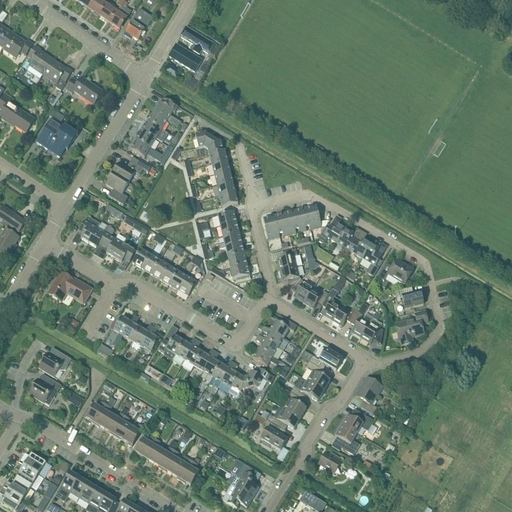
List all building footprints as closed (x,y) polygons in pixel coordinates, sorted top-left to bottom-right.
[(95,0),(80,0),(78,3),(89,10),(95,0)] [(95,0),(89,10),(99,17),(107,6),(102,3),(104,0),(95,0)] [(124,3),(120,8),(117,13),(109,24),(120,31),(125,23),(127,20),(121,16),(128,5),(124,3)] [(117,13),(107,6),(99,17),(109,24),(117,13)] [(126,34),(124,36),(131,40),(132,38),(138,42),(153,20),(140,11),(132,23),(133,24),(126,34)] [(0,53),(1,54),(2,51),(13,36),(0,27),(0,26),(1,25),(0,23),(0,53)] [(185,30),(181,37),(193,45),(190,50),(197,54),(200,49),(207,53),(211,47),(185,30)] [(26,45),(13,36),(2,51),(16,60),(20,53),(25,56),(32,46),(27,43),(26,45)] [(215,58),(220,49),(221,49),(216,46),(194,80),(198,82),(199,83),(204,75),(210,66),(215,58)] [(197,59),(177,47),(170,59),(190,71),(197,59)] [(30,56),(28,59),(33,62),(29,68),(31,68),(28,72),(40,80),(43,77),(53,62),(40,53),(40,51),(35,48),(30,56)] [(66,71),(53,62),(43,77),(56,85),(54,88),(61,92),(66,85),(65,84),(72,73),(67,70),(66,71)] [(191,78),(186,85),(193,89),(198,82),(194,80),(191,78)] [(103,93),(82,79),(79,84),(73,80),(65,91),(72,95),(73,93),(94,107),(103,93)] [(26,135),(35,122),(10,105),(12,101),(5,96),(0,103),(0,110),(3,112),(0,117),(0,119),(9,126),(10,124),(26,135)] [(159,104),(154,114),(167,122),(178,129),(181,124),(170,117),(172,113),(174,114),(178,109),(164,100),(161,105),(159,104)] [(162,131),(167,122),(154,114),(148,123),(162,131)] [(67,151),(77,136),(53,120),(36,144),(60,160),(66,151),(67,151)] [(144,125),(140,131),(143,132),(142,132),(156,141),(162,131),(148,123),(146,126),(144,125)] [(150,150),(156,141),(142,132),(140,131),(137,137),(139,138),(137,142),(150,150)] [(206,149),(212,140),(206,136),(206,133),(195,136),(198,146),(199,150),(204,148),(206,149)] [(173,151),(175,147),(179,142),(175,139),(169,149),(173,151)] [(218,143),(212,140),(206,149),(208,151),(209,156),(223,152),(220,142),(218,143)] [(145,159),(150,150),(137,142),(131,151),(145,159)] [(169,149),(167,153),(164,158),(168,160),(173,151),(169,149)] [(212,166),(227,163),(225,152),(223,152),(209,156),(212,166)] [(151,170),(134,160),(133,159),(127,168),(120,164),(113,175),(129,185),(135,174),(139,176),(143,171),(148,174),(151,170)] [(215,177),(230,173),(227,163),(212,166),(215,177)] [(217,188),(233,184),(230,173),(215,177),(217,188)] [(129,185),(113,175),(106,186),(114,191),(115,192),(111,199),(119,204),(123,207),(128,199),(122,195),(129,185)] [(220,198),(235,194),(233,184),(217,188),(220,198)] [(222,209),(228,207),(238,205),(235,194),(220,198),(222,209)] [(120,222),(124,216),(111,208),(108,214),(111,216),(120,222)] [(311,232),(322,229),(319,217),(316,208),(306,210),(311,232)] [(24,223),(1,210),(0,210),(0,224),(2,226),(4,223),(6,225),(7,229),(5,231),(0,239),(0,259),(4,262),(18,238),(13,236),(16,230),(19,232),(24,223)] [(311,232),(306,210),(295,213),(299,230),(300,234),(307,233),(305,229),(310,228),(311,232)] [(290,237),(296,235),(295,231),(299,230),(295,213),(284,215),(290,237)] [(220,228),(236,224),(234,214),(224,216),(218,217),(220,228)] [(290,237),(284,215),(274,218),(278,236),(283,235),(284,238),(290,237)] [(89,245),(97,231),(100,226),(87,218),(84,223),(78,233),(83,236),(81,240),(89,245)] [(133,229),(136,223),(127,218),(124,224),(129,227),(133,229)] [(268,242),(278,240),(279,239),(278,236),(274,218),(263,220),(268,242)] [(142,235),(146,229),(140,226),(136,223),(133,229),(137,231),(142,235)] [(223,239),(239,235),(236,224),(220,228),(223,239)] [(317,242),(324,246),(328,240),(337,245),(345,231),(338,226),(335,230),(330,227),(328,231),(325,229),(317,242)] [(110,238),(114,232),(108,228),(104,234),(97,231),(89,245),(97,249),(99,246),(104,249),(110,238)] [(344,262),(349,253),(356,243),(351,240),(353,236),(345,231),(337,245),(344,250),(339,258),(344,262)] [(220,251),(225,249),(242,245),(239,235),(223,239),(224,245),(219,246),(220,251)] [(114,260),(126,241),(118,236),(115,241),(110,238),(104,249),(109,251),(106,255),(114,260)] [(371,246),(363,242),(361,246),(356,243),(349,253),(362,261),(371,246)] [(228,260),(244,256),(242,245),(225,249),(228,260)] [(124,261),(130,264),(135,255),(136,254),(123,246),(114,260),(122,265),(124,261)] [(373,279),(379,270),(375,268),(381,258),(376,255),(379,251),(371,246),(362,261),(371,266),(366,274),(373,279)] [(142,270),(150,256),(140,251),(132,264),(142,270)] [(280,272),(296,268),(294,258),(297,257),(296,251),(293,251),(283,254),(284,259),(277,261),(280,272)] [(151,276),(159,262),(150,256),(142,270),(151,276)] [(231,271),(247,267),(244,256),(228,260),(231,271)] [(337,273),(339,270),(330,264),(332,262),(328,260),(324,265),(337,273)] [(160,281),(168,268),(159,262),(151,276),(160,281)] [(405,268),(395,263),(392,269),(386,265),(381,274),(378,279),(384,283),(388,276),(405,286),(413,272),(405,268)] [(233,281),(249,277),(247,267),(231,271),(233,281)] [(170,287),(178,273),(168,268),(160,281),(170,287)] [(290,290),(301,281),(299,279),(296,268),(280,272),(282,283),(287,282),(289,290),(290,290)] [(179,293),(187,279),(178,273),(170,287),(179,293)] [(67,279),(60,275),(48,295),(60,302),(66,292),(75,297),(73,299),(83,306),(92,291),(68,277),(67,279)] [(188,298),(196,285),(188,279),(187,279),(179,293),(188,298)] [(304,305),(313,290),(303,284),(301,281),(290,290),(297,295),(294,299),(304,305)] [(413,295),(412,289),(398,292),(394,293),(397,305),(403,303),(405,311),(423,306),(420,293),(413,295)] [(322,296),(313,290),(304,305),(313,311),(317,304),(322,307),(329,296),(324,293),(322,296)] [(323,317),(332,322),(341,308),(343,304),(335,299),(337,294),(332,291),(329,296),(322,307),(327,310),(323,317)] [(351,325),(360,310),(355,307),(353,311),(352,310),(350,313),(341,308),(332,322),(342,328),(346,322),(351,325)] [(361,340),(370,325),(373,320),(364,314),(365,313),(360,310),(351,325),(355,328),(351,334),(361,340)] [(412,344),(411,339),(423,336),(421,327),(428,325),(425,312),(415,315),(416,321),(395,326),(399,342),(400,342),(402,347),(412,344)] [(132,343),(141,329),(135,326),(139,320),(135,317),(131,324),(123,337),(132,343)] [(116,349),(123,337),(131,324),(122,318),(114,332),(119,335),(115,341),(116,341),(112,346),(116,349)] [(79,325),(72,320),(68,327),(75,331),(79,325)] [(297,328),(286,321),(282,327),(276,323),(270,332),(284,340),(289,331),(293,334),(297,328)] [(381,346),(383,331),(379,331),(370,325),(361,340),(370,346),(373,341),(381,346)] [(142,349),(154,329),(150,326),(146,333),(141,329),(132,343),(142,349)] [(283,352),(289,343),(284,340),(270,332),(264,328),(261,326),(258,330),(268,336),(265,341),(264,341),(278,349),(283,352)] [(151,354),(154,349),(159,341),(154,337),(158,331),(154,329),(142,349),(151,354)] [(176,356),(184,343),(174,337),(170,344),(165,340),(159,349),(158,351),(164,355),(167,351),(176,356)] [(273,359),(278,349),(264,341),(265,341),(258,337),(256,342),(262,346),(259,351),(273,359)] [(185,362),(197,342),(193,340),(189,346),(184,343),(176,356),(172,362),(181,368),(184,362),(185,362)] [(194,368),(202,354),(197,351),(201,345),(197,342),(185,362),(194,368)] [(107,349),(104,354),(110,358),(113,353),(107,349)] [(71,361),(55,351),(52,357),(48,355),(39,370),(54,379),(59,371),(60,372),(62,373),(64,372),(65,371),(71,361)] [(203,373),(215,353),(211,351),(208,357),(202,354),(194,368),(203,373)] [(279,364),(272,360),(273,359),(259,351),(253,360),(262,365),(267,368),(270,364),(277,368),(279,364)] [(336,372),(343,361),(326,351),(319,362),(312,358),(309,363),(321,370),(324,365),(336,372)] [(209,384),(221,365),(216,362),(219,356),(215,353),(203,373),(200,379),(209,384)] [(219,390),(234,365),(230,362),(226,368),(221,365),(209,384),(219,390)] [(324,393),(330,383),(318,375),(321,370),(309,363),(306,368),(313,372),(307,383),(324,393)] [(229,394),(231,390),(239,376),(234,373),(238,367),(234,365),(219,390),(228,395),(229,394)] [(152,378),(156,372),(148,368),(145,374),(152,378)] [(274,379),(259,370),(255,375),(251,373),(248,378),(246,379),(249,390),(255,388),(260,391),(262,390),(266,383),(271,385),(274,379)] [(244,379),(239,376),(231,390),(229,394),(236,398),(239,393),(241,394),(242,391),(249,390),(246,379),(244,379)] [(49,408),(56,397),(61,387),(45,378),(42,383),(38,381),(29,396),(44,405),(49,408)] [(373,416),(377,410),(371,407),(377,397),(383,388),(367,379),(356,398),(363,403),(360,408),(373,416)] [(324,393),(307,383),(301,393),(294,388),(290,394),(297,398),(302,401),(305,396),(318,403),(324,393)] [(300,421),(306,410),(294,403),(297,398),(290,394),(285,391),(282,396),(289,400),(283,410),(300,421)] [(108,415),(115,403),(111,401),(107,407),(106,407),(95,426),(99,429),(100,428),(105,431),(113,417),(108,415)] [(95,426),(106,407),(102,404),(99,409),(94,406),(86,419),(91,423),(91,424),(95,426)] [(294,431),(300,421),(283,410),(280,408),(274,418),(270,416),(267,421),(283,432),(286,427),(294,431)] [(374,423),(362,416),(354,411),(350,417),(348,416),(341,427),(357,436),(361,429),(368,433),(374,423)] [(109,435),(113,437),(125,418),(121,415),(117,420),(113,417),(105,431),(110,434),(109,435)] [(123,442),(131,429),(127,426),(130,421),(125,418),(113,437),(118,440),(118,439),(123,442)] [(283,432),(267,421),(266,422),(262,419),(259,424),(264,427),(263,428),(267,430),(261,441),(263,442),(262,445),(269,449),(271,447),(272,448),(281,453),(288,442),(281,438),(284,432),(283,432)] [(132,449),(144,429),(139,426),(136,431),(131,429),(123,442),(128,445),(128,446),(132,449)] [(360,447),(353,442),(357,436),(341,427),(335,437),(339,439),(335,446),(334,445),(332,448),(340,453),(342,450),(353,457),(360,447)] [(144,460),(155,441),(151,438),(148,443),(143,440),(135,454),(140,457),(140,458),(144,460)] [(154,465),(162,452),(157,449),(160,444),(155,441),(144,460),(148,463),(149,462),(154,465)] [(162,472),(174,452),(170,449),(167,455),(162,452),(154,465),(159,468),(158,469),(162,472)] [(172,476),(180,463),(175,460),(179,455),(174,452),(162,472),(167,474),(167,473),(172,476)] [(330,457),(325,454),(318,466),(334,475),(343,461),(340,460),(332,455),(330,457)] [(46,465),(31,455),(27,462),(22,459),(18,465),(39,477),(46,465)] [(183,458),(180,463),(172,476),(177,479),(177,480),(181,483),(193,463),(183,458)] [(193,463),(181,483),(185,485),(186,484),(191,487),(196,479),(199,474),(194,471),(197,466),(193,463)] [(31,489),(39,477),(18,465),(14,471),(20,474),(16,480),(31,489)] [(236,489),(253,499),(259,489),(251,485),(254,480),(257,475),(258,474),(244,466),(237,477),(228,482),(227,483),(231,486),(236,489)] [(67,500),(70,495),(80,480),(70,474),(65,482),(61,489),(58,494),(67,500)] [(31,489),(16,480),(12,487),(7,483),(3,489),(24,502),(31,489)] [(80,500),(89,485),(80,480),(70,495),(80,500)] [(89,506),(98,491),(89,485),(80,500),(89,506)] [(231,486),(228,492),(222,501),(234,508),(237,503),(247,509),(253,499),(236,489),(231,486)] [(11,511),(17,511),(24,502),(3,489),(0,493),(0,495),(5,499),(1,505),(11,511)] [(98,511),(107,496),(98,491),(89,506),(98,511)] [(323,511),(327,507),(305,494),(299,503),(314,511),(323,511)] [(117,511),(121,507),(116,503),(117,502),(107,496),(98,511),(99,511),(117,511)] [(130,511),(134,508),(124,502),(121,507),(117,511),(130,511)]
